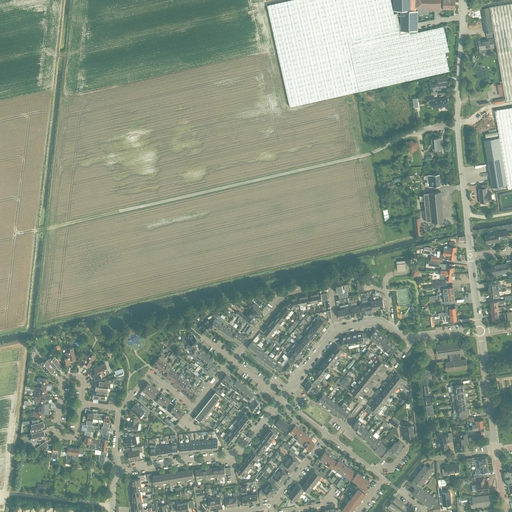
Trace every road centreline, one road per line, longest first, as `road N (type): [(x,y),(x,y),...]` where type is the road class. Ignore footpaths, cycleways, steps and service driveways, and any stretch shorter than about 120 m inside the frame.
road 1 (track): [(36,231),(365,154),(456,123)]
road 2 (residential): [(120,471),(230,455),(281,398)]
road 3 (residential): [(233,360),(285,294),(328,285),(338,329)]
road 4 (residential): [(120,409),(149,372),(193,408),(233,360)]
road 5 (residential): [(470,255),(456,123)]
road 6 (residential): [(334,439),(408,337)]
road 7 (unclassified): [(456,123),(463,0)]
road 8 (residential): [(495,451),(480,331)]
road 9 (residential): [(80,404),(83,381),(63,376),(56,430),(77,433)]
